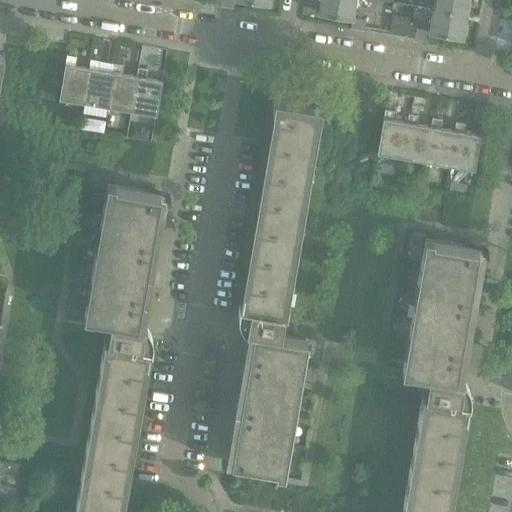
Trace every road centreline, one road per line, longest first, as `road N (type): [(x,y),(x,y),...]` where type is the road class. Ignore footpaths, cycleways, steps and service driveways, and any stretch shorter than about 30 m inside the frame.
road 1 (residential): [(198,511),(173,444),(242,37)]
road 2 (residential): [(288,44),(478,79)]
road 3 (residential): [(74,10),(242,37)]
